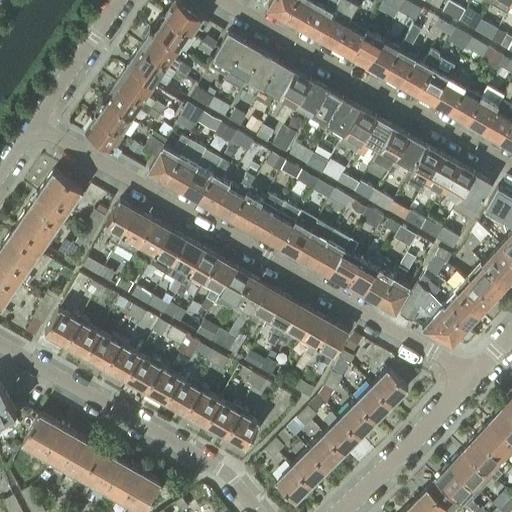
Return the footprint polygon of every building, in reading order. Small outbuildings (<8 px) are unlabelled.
[(176,0),(172,0),(164,13),(190,31),(191,32),(198,22),(202,25),(207,17),(198,12),(197,13),(187,5),(186,7),(176,0)] [(284,15),(292,0),(270,0),(267,5),(284,15)] [(301,24),(314,0),(292,0),(284,15),(301,24)] [(317,33),(332,8),(336,0),(325,0),(324,3),(318,0),(314,0),(301,24),(317,33)] [(317,33),(334,43),(349,17),(358,2),(354,0),(336,0),(332,8),(317,33)] [(159,15),(151,27),(179,46),(190,31),(164,13),(161,17),(159,15)] [(349,17),(334,43),(350,52),(368,21),(360,17),(357,22),(349,17)] [(485,19),(479,30),(491,37),(497,26),(485,19)] [(382,36),(373,31),(376,26),(368,21),(350,52),(367,62),(382,36)] [(401,81),(416,55),(422,44),(413,39),(421,26),(413,21),(402,40),(384,71),(401,81)] [(150,26),(139,42),(168,61),(186,74),(191,67),(181,59),(180,61),(172,55),(178,46),(179,46),(151,27),(150,26)] [(226,71),(230,64),(245,38),(228,29),(214,55),(210,62),(226,71)] [(382,36),(367,62),(384,71),(402,40),(393,35),(390,41),(382,36)] [(230,64),(247,74),(261,48),(245,38),(230,64)] [(168,61),(139,42),(126,60),(155,79),(168,61)] [(416,55),(401,81),(417,90),(438,53),(439,51),(430,46),(423,60),(416,55)] [(278,57),(261,48),(247,74),(256,79),(253,84),(260,88),(278,57)] [(433,100),(448,74),(454,62),(438,53),(417,90),(433,100)] [(267,92),(270,87),(279,92),(294,66),(278,57),(260,88),(267,92)] [(126,60),(114,79),(142,98),(150,104),(155,98),(161,90),(152,84),(155,79),(126,60)] [(292,107),(295,101),(310,76),(294,66),(279,92),(287,97),(284,102),(292,107)] [(433,100),(449,109),(468,78),(471,74),(461,68),(456,78),(448,74),(433,100)] [(310,76),(295,101),(292,107),(299,110),(302,105),(312,111),(327,85),(310,76)] [(481,93),(466,119),(482,128),(500,97),(510,80),(505,77),(495,93),(492,92),(489,98),(481,93)] [(449,109),(466,119),(481,93),(473,88),(476,82),(468,78),(449,109)] [(103,94),(104,95),(132,115),(133,114),(132,113),(138,104),(146,109),(150,104),(142,98),(114,79),(103,94)] [(214,94),(197,84),(191,95),(208,104),(214,94)] [(325,126),(328,120),(343,94),(327,85),(312,111),(321,116),(318,122),(325,126)] [(230,103),(214,94),(208,104),(224,113),(230,103)] [(328,120),(345,130),(359,104),(343,94),(328,120)] [(98,109),(95,113),(122,131),(122,130),(121,130),(132,115),(104,95),(95,107),(98,109)] [(499,138),(511,114),(511,102),(503,97),(502,98),(500,97),(482,128),(499,138)] [(155,98),(150,104),(161,110),(165,105),(155,98)] [(356,148),(361,139),(376,113),(359,104),(345,130),(340,138),(356,148)] [(239,123),(245,112),(234,106),(228,116),(239,123)] [(221,119),(204,109),(198,120),(215,130),(221,119)] [(122,131),(95,113),(84,129),(97,138),(98,137),(111,146),(112,146),(117,149),(121,143),(116,139),(122,131)] [(361,139),(377,148),(392,122),(376,113),(361,139)] [(262,120),(251,114),(245,124),(256,131),(262,120)] [(511,114),(499,138),(511,145),(511,114)] [(236,128),(221,119),(215,130),(214,132),(229,140),(231,138),(236,128)] [(274,127),(262,121),(256,132),(267,139),(274,127)] [(297,130),(282,122),(272,142),(286,150),(297,130)] [(408,132),(392,122),(377,148),(378,148),(372,158),(389,167),(391,163),(408,132)] [(254,138),(236,128),(231,138),(248,148),(254,138)] [(149,167),(165,177),(180,151),(189,135),(183,132),(172,146),(164,142),(149,167)] [(398,167),(401,162),(410,167),(425,141),(408,132),(391,163),(398,167)] [(138,133),(134,139),(144,146),(148,140),(138,133)] [(165,177),(182,186),(196,160),(205,145),(189,135),(180,151),(165,177)] [(144,146),(134,139),(130,145),(140,152),(144,146)] [(312,149),(296,139),(289,151),(306,160),(312,149)] [(420,187),(424,181),(426,177),(441,151),(425,141),(410,167),(404,178),(420,187)] [(182,186),(198,196),(213,170),(222,154),(205,145),(196,160),(182,186)] [(328,158),(312,149),(306,160),(322,170),(328,158)] [(286,158),(273,150),(266,161),(279,169),(281,166),(286,158)] [(441,151),(426,177),(424,181),(432,186),(435,182),(443,186),(458,160),(441,151)] [(229,179),(221,174),(230,159),(222,154),(213,170),(198,196),(214,205),(229,179)] [(345,165),(330,156),(328,158),(322,170),(338,179),(342,170),(345,165)] [(301,167),(286,158),(281,166),(297,175),(301,167)] [(456,200),(459,196),(474,169),(458,160),(443,186),(450,191),(448,195),(456,200)] [(30,231),(44,241),(81,185),(53,166),(12,226),(10,229),(24,239),(30,231)] [(319,177),(301,167),(297,175),(296,177),(313,186),(319,177)] [(231,215),(246,188),(254,173),(246,169),(238,184),(229,179),(214,205),(231,215)] [(470,216),(476,206),(491,179),(474,169),(459,196),(456,200),(453,206),(470,216)] [(359,179),(342,170),(338,179),(354,189),(359,179)] [(246,188),(231,215),(247,224),(262,198),(254,193),(257,188),(249,184),(255,174),(254,173),(246,188)] [(325,181),(319,177),(313,186),(320,190),(325,181)] [(375,186),(360,178),(359,179),(354,189),(368,198),(375,186)] [(320,190),(319,191),(328,197),(328,195),(334,186),(325,181),(320,190)] [(511,222),(511,227),(499,241),(511,253),(511,193),(497,185),(485,207),(511,222)] [(351,195),(334,186),(328,195),(345,205),(351,195)] [(393,196),(375,186),(368,198),(386,208),(392,198),(393,196)] [(247,224),(264,233),(278,207),(284,197),(268,188),(262,198),(247,224)] [(109,237),(117,241),(137,207),(119,197),(106,222),(115,227),(109,237)] [(264,233),(280,243),(295,217),(301,207),(284,197),(278,207),(264,233)] [(367,205),(355,198),(351,205),(363,212),(367,205)] [(409,207),(392,198),(386,208),(404,217),(409,207)] [(384,214),(367,205),(363,212),(360,217),(376,227),(384,214)] [(94,206),(90,213),(100,219),(104,212),(94,206)] [(133,251),(139,240),(153,216),(137,207),(117,241),(133,251)] [(280,243),(296,252),(312,226),(317,217),(301,207),(295,217),(280,243)] [(426,216),(409,207),(404,217),(420,226),(426,216)] [(100,219),(90,213),(86,220),(96,226),(100,219)] [(133,251),(149,260),(168,225),(153,216),(139,240),(133,251)] [(401,223),(389,216),(384,224),(396,231),(401,223)] [(442,225),(426,216),(420,226),(437,235),(442,225)] [(296,252),(312,261),(333,226),(317,217),(312,226),(296,252)] [(96,226),(86,220),(82,227),(92,233),(96,226)] [(417,233),(401,223),(396,231),(393,235),(410,245),(417,233)] [(459,233),(443,224),(442,225),(437,235),(453,244),(459,233)] [(161,253),(171,259),(185,234),(168,225),(149,260),(143,270),(150,274),(161,253)] [(312,261),(329,271),(349,235),(333,226),(312,261)] [(92,233),(82,227),(78,233),(88,240),(92,233)] [(0,243),(0,303),(0,304),(41,245),(44,241),(30,231),(24,239),(10,229),(0,243)] [(463,243),(469,249),(479,240),(470,231),(463,243)] [(168,285),(175,289),(201,243),(185,234),(171,259),(181,264),(168,285)] [(329,271),(345,280),(360,254),(352,249),(357,240),(349,235),(329,271)] [(480,260),(479,260),(505,283),(511,274),(511,253),(499,241),(481,261),(480,260)] [(194,272),(204,277),(218,253),(201,243),(175,289),(182,293),(194,272)] [(438,245),(433,253),(444,259),(449,251),(438,245)] [(362,290),(377,264),(382,254),(383,253),(379,251),(376,257),(371,254),(368,259),(360,254),(345,280),(362,290)] [(82,263),(99,273),(105,263),(88,253),(82,263)] [(201,303),(208,307),(234,262),(218,253),(204,277),(213,283),(201,303)] [(433,253),(429,260),(426,266),(435,273),(444,259),(433,253)] [(393,273),(385,269),(390,258),(382,254),(377,264),(362,290),(378,299),(393,273)] [(479,260),(467,274),(492,297),(505,283),(479,260)] [(221,300),(230,305),(236,295),(236,296),(250,272),(234,262),(208,307),(215,311),(221,300)] [(116,269),(105,263),(99,273),(110,279),(116,269)] [(393,273),(378,299),(394,308),(409,282),(401,278),(404,273),(396,268),(393,273)] [(240,312),(247,315),(266,281),(250,272),(236,296),(231,305),(241,311),(240,312)] [(422,272),(418,280),(427,289),(433,294),(439,288),(422,272)] [(467,274),(454,288),(479,311),(492,297),(467,274)] [(119,284),(129,290),(134,281),(124,275),(119,284)] [(86,288),(93,292),(99,281),(92,277),(86,288)] [(427,289),(418,280),(400,311),(411,318),(419,304),(427,289)] [(106,285),(99,281),(93,292),(100,295),(106,285)] [(259,309),(269,314),(282,290),(266,281),(247,315),(253,319),(259,309)] [(131,291),(148,301),(153,292),(137,283),(131,291)] [(44,294),(54,299),(58,292),(48,287),(44,294)] [(454,288),(441,302),(466,325),(479,311),(454,288)] [(427,289),(419,304),(430,314),(421,324),(447,339),(454,338),(466,325),(441,302),(433,294),(427,289)] [(274,342),(279,334),(299,299),(282,290),(269,314),(279,320),(273,330),(272,329),(267,337),(274,342)] [(169,301),(153,292),(148,301),(164,310),(169,301)] [(40,301),(51,306),(54,299),(44,294),(40,301)] [(164,310),(180,319),(186,307),(170,298),(169,301),(164,310)] [(296,342),(301,333),(315,309),(299,299),(279,334),(286,337),(296,342)] [(126,311),(133,315),(139,304),(132,300),(126,311)] [(40,301),(36,308),(47,313),(51,306),(40,301)] [(133,315),(140,319),(146,308),(139,304),(133,315)] [(45,329),(65,341),(81,313),(73,308),(71,312),(58,305),(45,329)] [(32,314),(43,320),(47,313),(36,308),(32,314)] [(307,360),(311,352),(331,318),(315,309),(301,333),(311,338),(296,365),(302,368),(307,360)] [(65,341),(85,352),(99,328),(87,321),(89,317),(81,313),(65,341)] [(23,331),(31,335),(38,322),(31,318),(23,331)] [(331,318),(311,352),(307,360),(314,364),(318,356),(324,346),(334,351),(348,327),(331,318)] [(212,321),(205,333),(212,338),(220,325),(212,321)] [(179,327),(172,323),(166,334),(172,337),(179,327)] [(212,338),(228,347),(236,334),(220,325),(212,338)] [(186,331),(179,327),(173,338),(179,341),(180,341),(186,331)] [(85,352),(105,364),(121,336),(113,331),(111,335),(99,328),(85,352)] [(351,332),(345,345),(353,350),(362,334),(353,330),(351,332)] [(180,341),(179,341),(176,346),(190,355),(199,339),(186,331),(180,341)] [(105,364),(125,375),(139,351),(127,344),(129,340),(121,336),(105,364)] [(245,357),(261,366),(268,353),(253,344),(245,357)] [(219,350),(212,346),(206,356),(213,360),(219,350)] [(343,347),(339,354),(348,359),(349,360),(353,353),(343,347)] [(213,360),(219,364),(225,354),(219,350),(213,360)] [(125,375),(145,387),(161,358),(153,354),(151,358),(139,351),(125,375)] [(339,354),(331,368),(340,373),(348,359),(339,354)] [(145,387),(165,398),(179,374),(167,367),(169,363),(161,358),(145,387)] [(388,366),(371,382),(391,402),(407,386),(388,366)] [(331,368),(327,375),(338,381),(342,374),(340,373),(331,368)] [(259,373),(252,369),(246,380),(253,384),(259,373)] [(253,384),(260,388),(266,377),(259,373),(253,384)] [(165,398),(185,409),(201,381),(193,377),(191,381),(179,374),(165,398)] [(293,384),(309,393),(315,383),(299,374),(293,384)] [(327,375),(323,382),(333,387),(334,388),(338,381),(327,375)] [(0,450),(3,455),(7,463),(21,438),(13,432),(22,437),(38,409),(25,402),(15,408),(0,381),(0,450)] [(185,409),(205,421),(219,397),(210,392),(212,387),(201,381),(185,409)] [(323,382),(317,392),(324,400),(333,387),(323,382)] [(371,382),(355,398),(375,418),(391,402),(371,382)] [(317,392),(307,403),(315,410),(324,400),(317,392)] [(511,392),(502,404),(511,413),(511,392)] [(205,421),(225,432),(241,404),(234,399),(231,404),(219,397),(205,421)] [(355,398),(339,414),(359,434),(375,418),(355,398)] [(307,403),(302,408),(310,416),(315,411),(315,410),(307,403)] [(241,404),(225,432),(245,444),(259,420),(247,412),(249,408),(241,404)] [(511,413),(502,404),(488,419),(511,440),(511,413)] [(302,408),(296,414),(297,415),(304,422),(310,416),(302,408)] [(38,409),(22,437),(21,438),(83,473),(99,444),(38,409)] [(339,414),(323,430),(343,450),(359,434),(339,414)] [(297,415),(286,425),(294,433),(304,422),(297,415)] [(501,456),(508,448),(511,451),(511,440),(488,419),(475,433),(501,456)] [(286,425),(276,435),(283,443),(294,433),(286,425)] [(323,430),(307,446),(327,466),(343,450),(323,430)] [(462,447),(487,470),(495,477),(502,470),(494,463),(501,456),(475,433),(462,447)] [(275,435),(269,440),(278,449),(284,443),(283,443),(276,435),(275,435)] [(269,440),(264,446),(272,454),(278,449),(269,440)] [(161,479),(99,444),(83,473),(144,508),(161,479)] [(307,446),(291,462),(311,482),(327,466),(307,446)] [(462,447),(449,461),(474,485),(487,470),(462,447)] [(474,485),(449,461),(435,476),(461,499),(465,503),(471,497),(467,493),(474,485)] [(311,482),(291,462),(275,479),(294,498),(311,482)] [(435,476),(410,501),(421,511),(438,511),(445,506),(450,510),(461,499),(435,476)] [(20,488),(24,495),(35,490),(31,482),(20,488)] [(24,495),(28,502),(38,497),(35,490),(24,495)] [(6,504),(17,499),(13,492),(3,497),(6,504)] [(506,511),(511,505),(511,493),(500,507),(505,511),(506,511)] [(174,499),(181,509),(188,504),(181,494),(174,499)] [(28,502),(31,509),(42,504),(38,497),(28,502)] [(21,506),(17,499),(6,504),(10,511),(21,506)] [(421,511),(410,501),(399,511),(421,511)]
